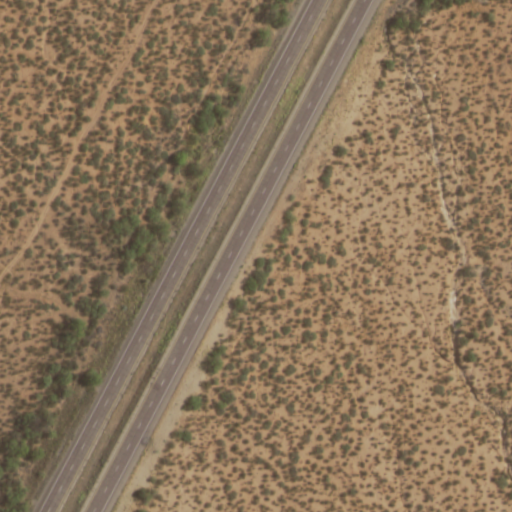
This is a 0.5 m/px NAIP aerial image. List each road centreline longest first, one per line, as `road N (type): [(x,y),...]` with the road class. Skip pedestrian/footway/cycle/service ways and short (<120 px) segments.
road 1 (trunk): [(104,511),(376,0)]
road 2 (trunk): [(320,0),(49,511)]
road 3 (residential): [(138,0),(0,267)]
